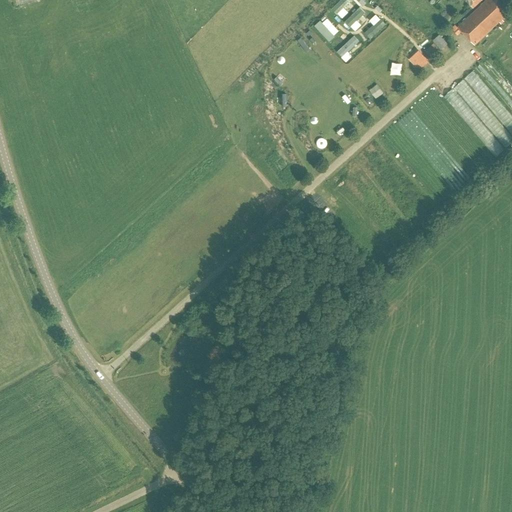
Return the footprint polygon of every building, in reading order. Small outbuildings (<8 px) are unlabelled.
[(373,0),(369,5),(373,9),(377,4),(373,0)] [(501,24),(504,22),(502,20),(510,13),(498,0),(486,0),(457,27),(455,25),(451,29),(457,35),(462,32),(474,46),(499,22),(501,24)] [(403,40),(396,40),(392,47),(397,54),(405,53),(408,46),(403,40)] [(429,61),(419,50),(409,59),(419,70),(429,61)] [(340,128),(337,131),(341,136),(347,131),(342,126),(340,128)]
